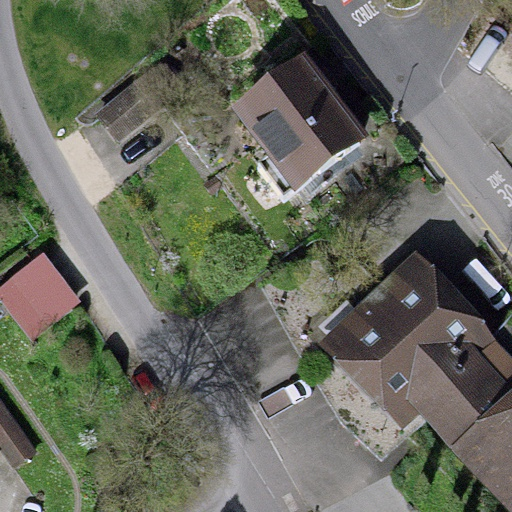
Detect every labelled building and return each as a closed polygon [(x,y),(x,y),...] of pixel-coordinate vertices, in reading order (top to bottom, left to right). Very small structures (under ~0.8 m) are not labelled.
[(351,131),(288,52),(222,104),(285,184),(351,131)] [(118,72),(69,105),(91,137),(140,105),(118,72)] [(78,306),(40,257),(0,287),(0,300),(31,341),(78,306)] [(484,344),(415,273),(333,353),(402,423),(418,408),(464,364),(484,344)] [(418,408),(511,503),(511,413),(464,364),(418,408)] [(0,402),(0,444),(15,468),(34,455),(0,402)]
